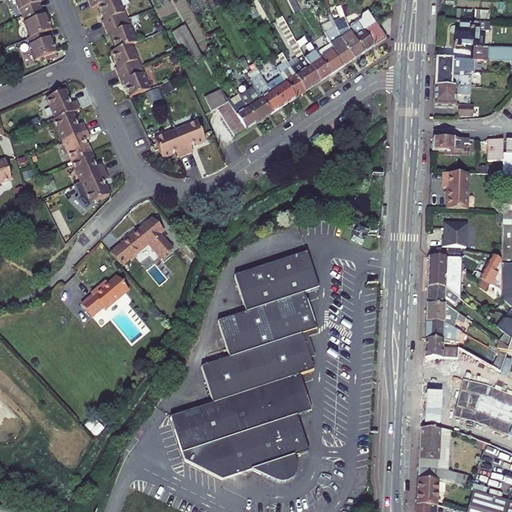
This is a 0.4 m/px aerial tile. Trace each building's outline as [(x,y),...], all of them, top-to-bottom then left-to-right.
[(18,0),(21,6),(22,6),(25,12),(43,4),(41,0),(18,0)] [(94,9),(101,6),(115,0),(92,0),(91,1),(94,9)] [(130,0),(115,0),(101,6),(107,21),(104,22),(107,29),(130,20),(126,9),(133,6),(130,0)] [(308,61),(322,81),(332,75),(318,54),(299,15),(292,0),(285,4),(304,45),(300,46),(308,61)] [(299,0),(292,0),(299,15),(305,12),(299,0)] [(48,9),(46,10),(43,4),(25,12),(27,17),(26,18),(32,33),(48,27),(54,24),(48,9)] [(475,20),(476,9),(458,9),(457,20),(475,20)] [(362,20),(350,28),(352,33),(365,53),(387,38),(377,23),(375,24),(372,20),(375,19),(370,11),(364,15),(362,20)] [(349,29),(345,18),(338,21),(341,31),(349,29)] [(134,45),(140,43),(130,20),(107,29),(110,36),(113,35),(119,51),(134,45)] [(490,24),(458,23),(456,48),(473,49),(472,61),(481,61),(511,62),(511,50),(485,50),(486,33),(490,33),(490,24)] [(193,65),(205,59),(188,25),(176,31),(193,65)] [(53,32),(51,33),(48,27),(32,33),(29,34),(32,40),(31,41),(37,57),(59,48),(53,32)] [(332,45),(346,66),(355,59),(342,40),(337,27),(326,32),(332,45)] [(355,59),(365,53),(352,33),(342,40),(355,59)] [(120,68),(118,69),(121,77),(143,67),(134,45),(119,51),(113,53),(120,68)] [(322,81),(308,61),(300,46),(300,45),(294,48),(302,63),(293,69),(301,82),(307,91),(322,81)] [(332,75),(346,66),(332,45),(318,54),(332,75)] [(281,57),(288,70),(282,74),(297,98),(307,91),(301,82),(293,69),(286,54),(281,57)] [(438,60),(437,71),(453,72),(464,72),(475,73),(475,67),(476,68),(476,65),(481,65),(481,61),(472,61),(438,60)] [(273,61),(266,65),(270,73),(272,76),(278,72),(273,61)] [(152,90),(143,67),(121,77),(124,84),(126,83),(132,99),(152,90)] [(255,88),(273,114),(283,107),(269,86),(264,89),(259,80),(255,74),(253,74),(249,69),(248,69),(246,67),(244,69),(247,76),(255,88)] [(453,72),(437,71),(437,87),(472,88),(472,77),(464,77),(453,76),(453,72)] [(279,79),(269,86),(283,107),(297,98),(282,74),(278,77),(279,79)] [(269,86),(264,77),(259,80),(264,89),(269,86)] [(215,113),(219,110),(237,137),(248,130),(231,103),(226,106),(214,85),(203,91),(215,113)] [(66,86),(47,95),(56,116),(73,108),(80,105),(76,98),(71,100),(69,95),(70,95),(66,86)] [(471,93),(472,88),(437,87),(436,105),(457,106),(457,95),(465,96),(465,93),(471,93)] [(259,123),(273,114),(255,88),(242,97),(245,102),(259,123)] [(236,99),(241,105),(245,102),(242,97),(241,96),(236,99)] [(231,103),(248,130),(259,123),(245,102),(241,105),(236,99),(235,97),(229,101),(231,103)] [(474,116),(474,107),(460,107),(459,116),(474,116)] [(56,116),(53,117),(63,138),(87,127),(83,120),(78,122),(76,117),(77,117),(73,108),(56,116)] [(206,142),(198,122),(177,130),(187,155),(195,152),(192,146),(197,144),(197,145),(206,142)] [(63,138),(72,158),(92,149),(88,142),(87,142),(85,137),(90,135),(87,127),(63,138)] [(179,158),(187,155),(177,130),(156,139),(164,159),(172,156),(171,154),(177,152),(179,158)] [(431,140),(431,152),(463,152),(463,145),(469,145),(469,140),(431,140)] [(503,141),(488,141),(487,162),(502,162),(503,154),(503,141)] [(95,157),(92,149),(72,158),(81,179),(105,168),(102,160),(96,163),(94,158),(95,157)] [(501,301),(511,310),(511,154),(503,154),(502,162),(501,301)] [(0,184),(13,181),(7,161),(0,162),(0,184)] [(103,179),(109,176),(105,168),(81,179),(91,200),(111,191),(107,183),(105,183),(103,179)] [(467,211),(468,175),(444,174),(443,189),(448,189),(447,210),(467,211)] [(126,265),(151,242),(165,256),(176,246),(162,231),(166,227),(155,215),(114,252),(126,265)] [(442,240),(442,248),(461,249),(466,249),(466,225),(445,225),(445,233),(446,235),(446,240),(442,240)] [(306,362),(304,357),(298,339),(313,334),(302,299),(316,294),(304,256),(232,279),(243,316),(215,325),(226,361),(198,370),(210,407),(168,421),(182,466),(218,484),(248,474),(252,482),(259,487),(268,489),(276,487),(284,483),(289,477),(291,469),(291,460),(305,456),(293,421),(307,417),(296,379),(310,375),(306,362)] [(460,259),(429,257),(428,288),(445,288),(458,298),(460,300),(461,272),(464,271),(464,265),(464,264),(462,264),(462,260),(460,259)] [(497,275),(494,274),(501,261),(492,257),(479,280),(491,287),(497,275)] [(103,308),(105,310),(128,289),(116,275),(108,283),(101,289),(99,287),(92,293),(94,295),(83,305),(94,317),(103,308)] [(108,283),(106,280),(99,287),(101,289),(108,283)] [(427,305),(445,305),(445,298),(454,304),(458,298),(445,288),(428,288),(427,305)] [(427,305),(426,322),(444,322),(456,329),(459,321),(464,324),(467,320),(445,305),(427,305)] [(443,340),(455,342),(456,329),(444,322),(426,322),(425,339),(443,340)] [(298,339),(304,357),(310,356),(305,342),(315,339),(313,334),(298,339)] [(425,339),(424,359),(456,360),(458,350),(442,349),(443,340),(425,339)] [(456,374),(456,360),(424,359),(424,373),(456,374)] [(421,428),(440,430),(444,430),(511,455),(511,453),(511,432),(457,421),(458,416),(422,413),(421,428)] [(421,428),(417,480),(438,481),(464,489),(465,484),(455,481),(456,476),(438,470),(440,430),(421,428)] [(417,480),(416,506),(429,506),(436,507),(438,481),(417,480)] [(511,511),(511,502),(473,491),(467,511),(511,511)]
